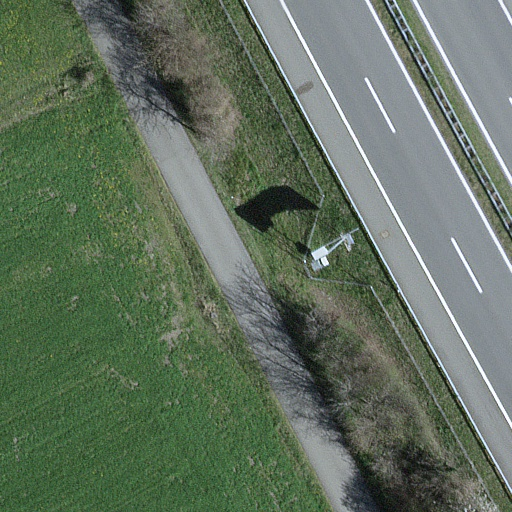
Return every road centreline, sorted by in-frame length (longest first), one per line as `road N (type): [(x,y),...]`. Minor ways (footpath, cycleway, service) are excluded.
road 1 (unclassified): [(355,511),(95,0)]
road 2 (motorway): [(324,0),(511,347)]
